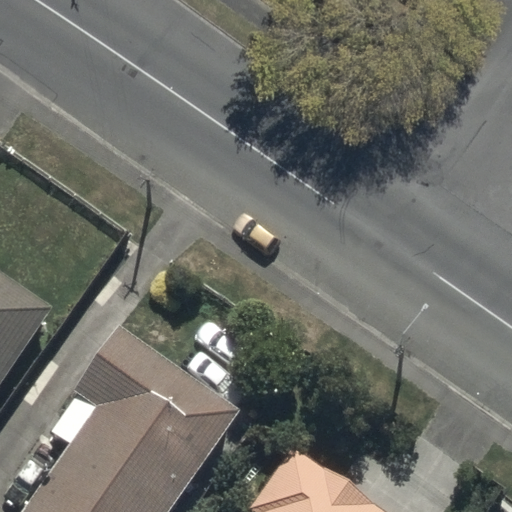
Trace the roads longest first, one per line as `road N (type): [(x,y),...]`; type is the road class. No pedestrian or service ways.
road 1 (tertiary): [(0,20),(387,271)]
road 2 (residential): [(387,271),(511,84)]
road 3 (tertiary): [(387,271),(511,353)]
